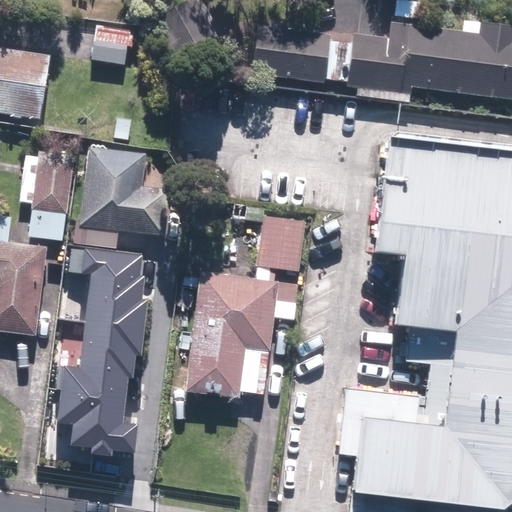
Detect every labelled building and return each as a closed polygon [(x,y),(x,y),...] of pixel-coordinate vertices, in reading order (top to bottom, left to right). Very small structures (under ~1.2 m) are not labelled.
[(216,45),(190,3),(148,29),(174,71),(216,45)] [(416,5),(387,3),(386,25),(415,26),(416,5)] [(349,42),(348,47),(253,33),(247,76),(356,91),(355,98),(404,103),(406,92),(511,102),(511,27),(511,33),(458,27),(456,40),(386,30),(384,47),(349,42)] [(127,32),(93,31),(92,65),(125,66),(127,32)] [(41,59),(0,54),(0,119),(34,123),(41,59)] [(511,504),(508,508),(511,508),(511,144),(397,132),(391,136),(511,150),(511,504)] [(358,457),(353,489),(348,511),(507,511),(508,508),(511,504),(511,150),(391,136),(374,252),(406,254),(395,324),(410,326),(405,361),(430,364),(427,398),(345,389),(339,453),(358,457)] [(90,148),(82,225),(164,233),(169,187),(143,185),(147,154),(90,148)] [(59,243),(60,216),(64,216),(66,163),(33,162),(33,166),(20,165),(18,206),(27,206),(27,214),(30,214),(29,242),(59,243)] [(229,208),(228,223),(257,225),(257,222),(259,223),(260,210),(229,208)] [(306,221),(263,215),(256,265),(299,270),(306,221)] [(0,338),(31,342),(41,253),(0,248),(0,338)] [(89,275),(84,323),(145,330),(148,300),(142,299),(144,276),(140,276),(141,255),(70,248),(68,274),(89,275)] [(185,392),(240,399),(246,348),(272,351),(276,318),(286,320),(296,321),(300,284),(200,272),(185,392)] [(64,366),(61,389),(127,396),(129,377),(133,378),(136,355),(142,356),(145,330),(84,323),(80,367),(64,366)] [(127,396),(61,389),(57,421),(73,423),(71,445),(92,448),(91,454),(112,456),(113,450),(135,452),(138,425),(124,423),(127,396)]
